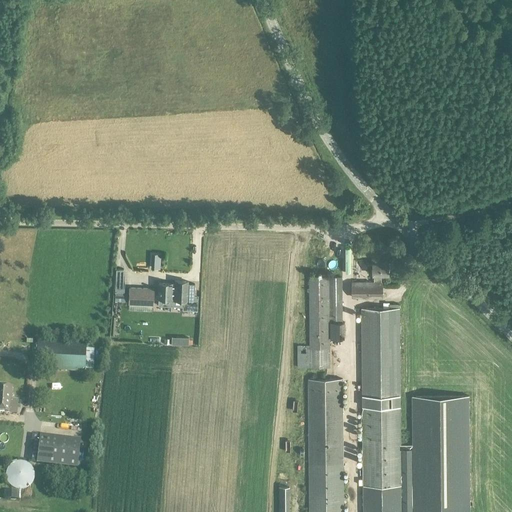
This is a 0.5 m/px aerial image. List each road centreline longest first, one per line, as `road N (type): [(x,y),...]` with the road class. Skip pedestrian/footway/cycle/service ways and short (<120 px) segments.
road 1 (unclassified): [(392,220),(359,229),(0,223)]
road 2 (tertiary): [(392,220),(344,172),(263,0)]
road 3 (tertiary): [(511,337),(392,220)]
